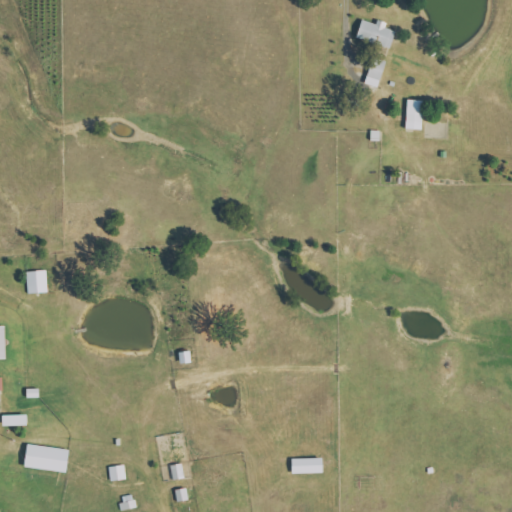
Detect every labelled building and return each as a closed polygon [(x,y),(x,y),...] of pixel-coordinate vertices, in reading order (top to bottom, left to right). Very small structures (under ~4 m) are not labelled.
[(400,31),(389,28),(391,23),(381,20),(380,24),(366,20),(360,38),(394,49),(400,31)] [(426,130),(427,101),(411,100),(410,129),(426,130)] [(29,273),(32,295),(52,292),(49,271),(29,273)] [(0,360),(10,360),(8,327),(0,327),(0,360)] [(7,427),(31,426),(31,415),(7,416),(7,427)] [(74,451),(32,444),(28,468),(70,474),(74,451)] [(327,459),(296,460),(296,474),(327,473),(327,459)] [(129,480),(128,466),(112,468),(114,482),(129,480)]
